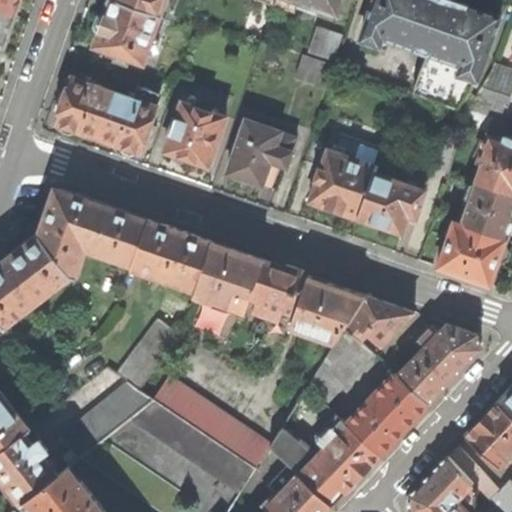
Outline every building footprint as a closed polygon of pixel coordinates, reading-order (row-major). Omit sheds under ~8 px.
[(0,0),(0,9),(15,15),(19,0),(0,0)] [(145,62),(160,16),(116,0),(110,0),(106,13),(100,14),(97,20),(95,26),(98,29),(100,29),(94,45),(145,62)] [(116,0),(160,16),(165,0),(116,0)] [(299,1),(336,14),(341,0),(274,0),(273,4),(295,12),(299,1)] [(414,92),(458,107),(474,78),(475,79),(483,65),(500,16),(480,9),(480,8),(457,0),(372,0),(363,27),(362,41),(379,47),(382,37),(428,53),(414,92)] [(0,56),(4,45),(15,15),(0,9),(0,56)] [(308,51),(333,60),(342,34),(317,26),(308,51)] [(317,84),(328,88),(335,65),(302,54),(295,75),(317,83),(317,84)] [(492,69),(468,108),(473,110),(502,120),(511,91),(511,68),(495,62),(492,69)] [(99,136),(115,90),(73,75),(67,92),(65,91),(61,104),(63,104),(57,121),(62,123),(62,124),(65,128),(71,130),(75,129),(75,128),(85,131),(99,136)] [(157,105),(115,90),(99,136),(119,143),(123,145),(122,146),(125,149),(131,151),(135,150),(135,149),(141,151),(146,135),(148,135),(152,123),(151,123),(157,105)] [(227,115),(183,100),(177,117),(175,117),(169,133),(171,134),(165,150),(190,159),(209,166),(227,115)] [(464,120),(488,128),(491,118),(501,121),(502,120),(473,110),(468,108),(467,110),(464,120)] [(254,182),(279,190),(298,137),(247,119),(228,173),(254,182)] [(484,164),(478,181),(511,192),(511,138),(505,136),(504,139),(488,134),(478,162),(484,164)] [(450,171),(457,144),(442,140),(434,167),(450,171)] [(331,208),(358,218),(374,171),(376,165),(328,148),(322,167),(319,166),(314,179),(317,181),(310,201),(331,208)] [(420,204),(425,189),(374,171),(358,218),(384,227),(402,233),(409,215),(417,218),(422,205),(420,204)] [(511,192),(478,181),(463,223),(506,238),(511,221),(511,192)] [(53,191),(38,233),(71,275),(76,277),(84,252),(90,249),(133,264),(148,218),(111,205),(58,187),(53,191)] [(180,229),(148,218),(133,264),(131,267),(148,273),(147,274),(177,285),(178,283),(195,289),(212,241),(180,229)] [(504,246),(506,238),(463,223),(453,220),(437,266),(466,276),(490,285),(498,262),(501,263),(508,260),(510,252),(507,247),(504,246)] [(4,259),(0,262),(0,321),(0,322),(4,327),(71,275),(38,233),(4,259)] [(241,251),(212,241),(195,289),(194,293),(246,311),(250,297),(264,259),(241,251)] [(283,265),(264,259),(250,297),(257,300),(254,311),(279,320),(283,309),(295,314),(309,274),(283,265)] [(339,285),(309,274),(295,314),(290,327),(335,343),(346,325),(365,294),(339,285)] [(387,301),(365,294),(346,325),(361,340),(368,333),(382,345),(414,311),(387,301)] [(119,373),(131,382),(140,388),(179,336),(180,334),(160,319),(119,373)] [(425,345),(397,374),(428,403),(447,383),(480,348),(477,333),(446,322),(436,333),(430,327),(422,336),(424,338),(421,342),(425,345)] [(374,352),(361,340),(346,325),(335,343),(308,386),(326,403),(374,352)] [(396,373),(348,423),(380,454),(402,430),(428,403),(397,374),(396,373)] [(272,443),(171,374),(154,398),(255,467),(272,443)] [(78,458),(81,455),(104,437),(131,416),(154,398),(140,388),(131,382),(61,436),(78,458)] [(511,387),(498,403),(511,416),(511,387)] [(0,450),(25,431),(28,428),(0,391),(0,450)] [(255,467),(154,398),(131,416),(242,491),(256,467),(255,467)] [(465,437),(498,468),(511,453),(511,416),(498,403),(478,423),(465,437)] [(313,459),(293,439),(281,432),(271,447),(299,474),(331,504),(362,473),(380,454),(348,423),(347,424),(342,419),(335,426),(334,425),(332,427),(331,426),(319,439),(326,446),(313,459)] [(0,474),(7,483),(22,502),(58,474),(42,454),(48,449),(40,439),(34,444),(25,431),(0,450),(0,474)] [(410,510),(411,511),(466,511),(456,501),(472,484),(489,502),(493,498),(501,489),(458,444),(426,478),(410,495),(410,510)] [(107,511),(82,478),(79,481),(68,466),(58,474),(22,502),(29,511),(107,511)] [(324,511),(332,505),(331,504),(299,474),(277,497),(273,494),(263,505),(270,511),(324,511)] [(501,489),(493,498),(508,511),(511,511),(511,480),(510,479),(501,489)]
